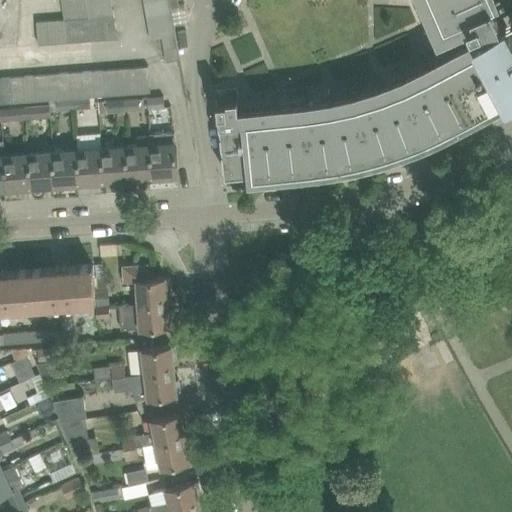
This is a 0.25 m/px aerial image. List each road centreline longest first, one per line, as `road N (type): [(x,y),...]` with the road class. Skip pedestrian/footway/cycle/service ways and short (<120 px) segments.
road 1 (residential): [(511,135),(379,196),(204,216)]
road 2 (residential): [(247,511),(217,386),(204,216)]
road 3 (residential): [(204,216),(0,231)]
